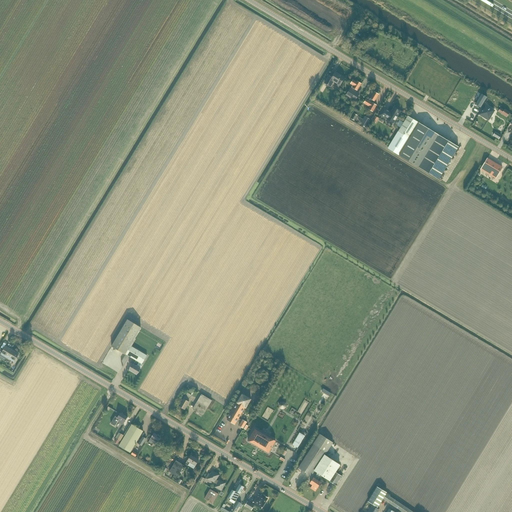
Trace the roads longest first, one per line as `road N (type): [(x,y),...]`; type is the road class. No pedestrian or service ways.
road 1 (unclassified): [(320,511),(0,322)]
road 2 (unclassified): [(511,159),(248,0)]
